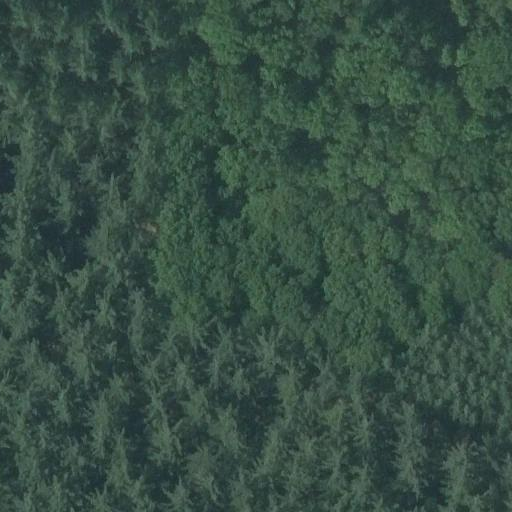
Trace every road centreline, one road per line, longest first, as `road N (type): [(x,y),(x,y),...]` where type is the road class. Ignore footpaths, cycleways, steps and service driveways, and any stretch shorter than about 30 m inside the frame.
road 1 (track): [(511,475),(352,391),(230,366),(137,364),(130,344),(148,0)]
road 2 (track): [(172,511),(137,364)]
